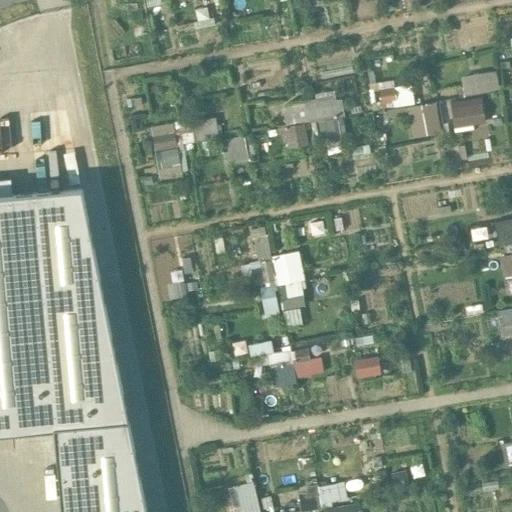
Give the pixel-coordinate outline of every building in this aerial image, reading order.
[(464,74),(467,94),(503,88),(500,68),(464,74)] [(418,104),(416,83),(398,84),(397,80),(373,81),(374,106),(418,104)] [(72,124),(67,95),(56,96),(61,126),(72,124)] [(452,102),(457,127),(490,122),(486,96),(452,102)] [(289,100),(290,119),(347,117),(346,97),(289,100)] [(441,102),(414,104),(416,134),(443,132),(441,102)] [(196,119),(199,139),(220,137),(218,116),(196,119)] [(343,136),(342,118),(332,118),(333,137),(343,136)] [(155,124),(156,140),(182,138),(181,122),(155,124)] [(310,123),(290,124),(291,146),(311,145),(310,123)] [(248,135),(227,137),(229,160),(251,158),(248,135)] [(162,173),(187,171),(185,146),(160,149),(162,173)] [(16,180),(0,181),(0,195),(17,195),(16,180)] [(0,436),(51,431),(125,423),(80,190),(0,197),(0,436)] [(511,218),(497,222),(504,245),(511,242),(511,218)] [(260,258),(273,255),(267,227),(254,230),(260,258)] [(289,325),(306,322),(303,306),(311,304),(302,249),(278,253),(286,297),(284,297),(289,325)] [(283,312),(279,285),(264,288),(269,315),(283,312)] [(505,324),(511,322),(511,308),(503,309),(505,324)] [(252,342),(254,354),(276,351),(275,339),(252,342)] [(300,382),(296,348),(273,351),(277,385),(300,382)] [(299,375),(327,372),(325,354),(297,357),(299,375)] [(358,358),(361,376),(387,373),(384,354),(358,358)] [(58,511),(145,511),(125,423),(51,431),(58,511)] [(232,502),(245,501),(245,511),(262,511),(261,482),(231,484),(232,502)] [(350,482),(323,483),(324,504),(351,503),(350,482)] [(303,508),(323,507),(321,484),(310,484),(311,494),(302,494),(303,508)] [(229,504),(230,511),(244,511),(243,503),(229,504)]
